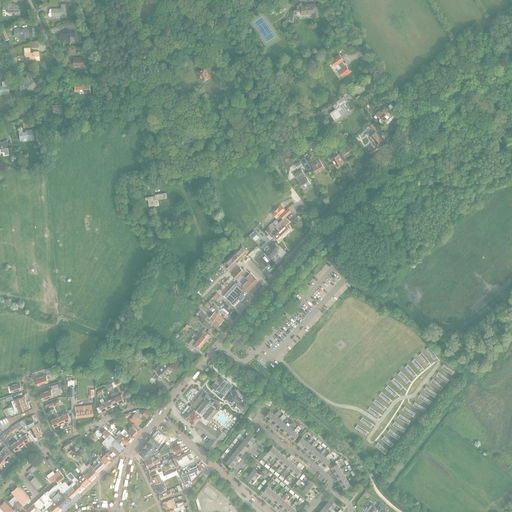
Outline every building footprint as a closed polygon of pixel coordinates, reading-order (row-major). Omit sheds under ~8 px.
[(14,4),(11,4),(11,1),(5,1),(2,2),(2,6),(5,6),(5,9),(8,9),(8,12),(13,12),(13,15),(20,15),(20,9),(18,9),(18,5),(15,5),(15,4),(14,4)] [(274,1),(269,4),(272,9),(277,6),(274,1)] [(317,6),(315,6),(314,3),(296,5),(297,10),(295,11),(290,10),(288,21),(293,22),(295,11),(301,10),(301,13),(313,12),(313,18),(318,17),(317,6)] [(61,17),(66,17),(66,4),(60,4),(61,8),(50,9),(49,9),(49,12),(48,13),(48,14),(48,15),(48,16),(49,16),(61,16),(61,17)] [(24,37),(28,37),(28,27),(25,28),(25,29),(20,29),(20,28),(14,28),(14,36),(19,36),(20,36),(20,37),(24,36),(24,37)] [(67,33),(60,33),(60,41),(70,40),(70,36),(75,35),(74,29),(67,29),(67,33)] [(39,51),(30,52),(30,48),(24,48),(24,55),(29,55),(29,59),(35,58),(36,60),(39,60),(39,51)] [(73,57),(73,66),(83,65),(83,57),(73,57)] [(346,65),(345,66),(342,61),(343,60),(340,57),(335,61),(337,64),(338,63),(341,68),(338,71),(342,76),(345,74),(346,75),(351,71),(350,69),(349,70),(346,65)] [(197,71),(203,81),(210,77),(205,67),(197,71)] [(30,78),(30,79),(27,76),(21,81),(19,81),(18,81),(19,88),(20,88),(23,88),(24,89),(26,87),(28,89),(32,85),(33,87),(36,85),(30,78)] [(0,85),(0,94),(9,93),(8,81),(1,82),(2,86),(0,85)] [(330,113),(335,121),(343,116),(342,115),(349,111),(344,103),(346,102),(343,97),(334,103),(337,108),(330,113)] [(393,112),(390,110),(393,107),(390,104),(388,106),(389,108),(389,109),(387,107),(386,109),(384,107),(382,109),(380,108),(376,112),(375,113),(376,114),(373,117),(376,119),(378,116),(386,122),(389,119),(388,118),(393,112)] [(29,138),(33,137),(32,130),(28,130),(28,131),(22,132),(22,131),(18,131),(20,140),(23,140),(23,137),(29,136),(29,138)] [(375,131),(373,133),(371,131),(368,133),(370,135),(369,136),(376,144),(381,139),(375,131)] [(314,151),(316,149),(309,139),(307,141),(314,151)] [(8,148),(7,149),(6,141),(0,142),(0,151),(3,151),(4,154),(9,154),(9,155),(13,154),(11,148),(8,148)] [(338,153),(337,154),(336,152),(329,156),(336,166),(343,162),(338,153)] [(300,159),(307,169),(310,167),(304,157),(300,159)] [(310,163),(316,173),(324,168),(318,158),(310,163)] [(302,188),(310,183),(301,169),(294,174),(296,177),(298,181),(302,188)] [(157,204),(156,199),(166,197),(165,192),(155,194),(155,195),(145,197),(146,199),(148,199),(149,205),(157,204)] [(274,211),(272,213),(276,217),(279,215),(285,209),(281,205),(278,207),(274,211)] [(289,213),(288,213),(292,209),(290,207),(286,211),(286,210),(283,213),(283,212),(279,215),(284,220),(276,227),(279,230),(277,232),(277,231),(273,235),(278,240),(282,237),(290,229),(286,225),(290,222),(285,217),(289,213)] [(276,250),(279,247),(274,242),(271,245),(270,244),(268,247),(267,246),(266,246),(264,247),(264,249),(265,250),(264,251),(270,258),(277,251),(276,250)] [(223,262),(229,269),(248,250),(241,243),(234,250),(234,251),(223,262)] [(255,260),(263,268),(270,261),(263,253),(255,260)] [(236,269),(253,285),(258,280),(253,274),(250,272),(249,273),(243,268),(242,269),(240,267),(239,269),(238,268),(236,269)] [(248,290),(253,285),(236,269),(232,274),(236,278),(237,278),(241,274),(247,280),(243,285),(248,290)] [(236,286),(225,298),(235,307),(246,294),(236,286)] [(230,313),(233,309),(225,303),(222,306),(221,305),(220,306),(222,307),(219,310),(224,315),(227,312),(228,313),(229,312),(230,313)] [(198,314),(204,319),(207,316),(201,310),(198,314)] [(218,325),(223,319),(217,313),(215,316),(213,313),(210,317),(212,319),(212,320),(218,325)] [(199,337),(204,341),(208,337),(210,335),(205,331),(199,337)] [(200,346),(204,341),(199,337),(198,339),(196,338),(195,338),(193,339),(194,340),(192,343),(189,341),(187,343),(193,348),(195,346),(198,348),(200,346)] [(429,346),(425,349),(432,357),(434,355),(435,354),(429,346)] [(421,352),(418,355),(424,362),(428,360),(421,352)] [(414,358),(411,361),(418,368),(421,366),(414,358)] [(164,374),(165,375),(172,367),(165,361),(156,372),(162,377),(164,374)] [(407,364),(404,367),(411,374),(414,372),(407,364)] [(446,365),(443,369),(452,374),(454,371),(446,365)] [(400,371),(397,374),(404,381),(407,378),(400,371)] [(441,373),(438,376),(446,382),(449,379),(441,373)] [(114,381),(116,386),(123,383),(119,374),(117,375),(118,379),(114,381)] [(46,375),(36,378),(37,382),(37,383),(38,386),(41,385),(41,384),(47,382),(48,382),(46,375)] [(215,381),(212,385),(219,391),(216,394),(221,398),(224,394),(223,393),(227,387),(228,389),(232,385),(227,381),(220,375),(217,379),(216,378),(214,381),(215,381)] [(394,377),(391,380),(398,387),(401,384),(394,377)] [(435,380),(432,383),(440,390),(442,387),(435,380)] [(8,385),(7,386),(9,393),(12,392),(19,389),(19,390),(23,389),(22,386),(21,386),(20,382),(10,385),(8,385)] [(113,393),(118,403),(124,400),(121,394),(118,395),(116,391),(112,384),(110,385),(111,388),(113,393)] [(387,385),(385,388),(392,394),(395,391),(387,385)] [(231,393),(227,397),(232,401),(233,399),(237,403),(236,404),(240,408),(248,398),(244,395),(242,397),(238,394),(240,392),(235,388),(232,391),(234,393),(233,395),(231,393)] [(428,388),(426,391),(434,397),(436,393),(428,388)] [(50,389),(41,393),(42,397),(41,397),(42,400),(46,399),(46,398),(53,396),(50,389)] [(381,392),(378,395),(386,401),(389,398),(381,392)] [(113,406),(118,403),(113,393),(110,394),(112,398),(110,399),(113,406)] [(21,397),(15,399),(16,405),(26,401),(25,398),(26,398),(25,395),(21,396),(21,397)] [(422,395),(420,399),(429,404),(431,401),(422,395)] [(215,412),(219,407),(207,396),(205,399),(205,398),(202,401),(195,410),(194,409),(193,409),(191,407),(188,408),(184,412),(185,415),(187,416),(186,417),(190,420),(211,438),(206,444),(212,449),(225,433),(219,428),(216,431),(206,422),(215,412)] [(107,408),(104,402),(103,399),(100,400),(101,403),(99,404),(99,406),(96,408),(98,413),(107,408)] [(107,408),(113,406),(110,399),(104,402),(107,408)] [(375,399),(372,402),(380,408),(383,405),(375,399)] [(26,401),(16,405),(18,410),(25,408),(25,409),(29,408),(28,405),(27,405),(26,401)] [(417,403),(415,407),(424,412),(426,408),(417,403)] [(75,407),(77,418),(93,416),(92,407),(84,408),(84,406),(75,407)] [(369,406),(367,410),(375,415),(378,412),(369,406)] [(406,408),(404,411),(413,416),(415,413),(406,408)] [(269,420),(274,414),(269,410),(264,416),(269,420)] [(353,421),(342,411),(338,414),(350,425),(353,421)] [(349,414),(355,420),(358,416),(352,411),(349,414)] [(61,415),(64,422),(70,419),(67,413),(61,415)] [(133,425),(136,427),(141,421),(136,417),(137,416),(134,414),(130,420),(134,424),(133,425)] [(274,424),(279,418),(274,414),(269,420),(274,424)] [(59,424),(64,422),(61,415),(56,417),(59,424)] [(402,415),(400,419),(408,424),(410,420),(402,415)] [(53,426),(59,424),(56,417),(50,420),(53,426)] [(362,417),(360,420),(368,426),(370,422),(362,417)] [(279,428),(284,422),(279,418),(274,424),(279,428)] [(10,430),(12,432),(21,425),(18,421),(12,426),(13,428),(10,430)] [(283,432),(288,426),(284,422),(279,428),(283,432)] [(397,423),(395,426),(403,432),(405,428),(397,423)] [(35,424),(29,427),(34,436),(38,434),(38,435),(41,433),(39,430),(35,424)] [(357,424),(355,427),(363,433),(365,430),(357,424)] [(288,436),(293,430),(288,426),(283,432),(288,436)] [(129,431),(134,436),(138,432),(133,427),(129,431)] [(93,434),(98,438),(102,434),(97,429),(93,434)] [(103,443),(116,456),(120,452),(124,448),(114,438),(105,429),(102,432),(104,434),(102,436),(105,439),(102,442),(103,443)] [(129,442),(133,437),(123,429),(121,432),(122,433),(121,434),(122,435),(123,434),(124,436),(123,437),(129,442)] [(124,436),(123,434),(122,435),(121,434),(122,433),(121,432),(119,430),(116,433),(119,436),(116,439),(125,447),(129,442),(123,437),(124,436)] [(293,430),(288,436),(293,440),(298,434),(293,430)] [(392,430),(389,434),(397,439),(400,436),(392,430)] [(93,434),(92,433),(89,435),(95,441),(98,438),(93,434)] [(245,438),(251,442),(255,437),(249,433),(245,438)] [(20,437),(25,443),(30,439),(25,434),(20,437)] [(20,447),(25,443),(20,437),(16,441),(20,447)] [(160,443),(153,437),(139,453),(145,459),(153,457),(150,454),(160,443)] [(301,447),(306,441),(301,437),(296,443),(301,447)] [(247,447),(251,442),(245,438),(241,442),(247,447)] [(386,438),(383,441),(391,447),(394,444),(386,438)] [(64,446),(66,449),(68,447),(67,446),(72,443),(70,440),(63,444),(64,446)] [(15,451),(20,447),(16,441),(11,445),(15,451)] [(306,451),(311,445),(306,441),(301,447),(306,451)] [(243,452),(247,447),(241,442),(237,447),(243,452)] [(111,461),(116,456),(103,443),(101,444),(105,448),(105,447),(106,448),(105,449),(107,451),(104,455),(111,460),(111,461)] [(172,448),(175,453),(182,449),(179,444),(172,448)] [(380,444),(377,447),(385,454),(387,450),(380,444)] [(311,455),(316,449),(311,445),(306,451),(311,455)] [(272,456),(277,450),(272,446),(267,452),(272,456)] [(239,457),(243,452),(237,447),(233,452),(239,457)] [(315,459),(320,453),(316,449),(311,455),(315,459)] [(277,460),(282,454),(277,450),(272,456),(277,460)] [(0,455),(1,456),(6,461),(10,456),(5,451),(3,453),(0,451),(0,455)] [(320,462),(327,455),(322,451),(320,453),(315,459),(320,462)] [(235,462),(239,457),(233,452),(229,457),(235,462)] [(277,460),(282,464),(286,458),(282,454),(277,460)] [(106,465),(111,460),(104,455),(100,459),(106,465)] [(176,461),(178,465),(183,462),(180,455),(175,458),(176,461)] [(327,455),(320,462),(325,467),(330,461),(327,459),(328,457),(326,456),(327,455)] [(148,467),(159,462),(158,459),(155,461),(154,457),(145,460),(148,467)] [(231,467),(235,462),(229,457),(225,462),(231,467)] [(286,468),(291,462),(286,458),(282,464),(286,468)] [(98,472),(106,465),(100,459),(92,466),(98,472)] [(187,487),(204,469),(204,468),(206,467),(207,466),(201,460),(196,465),(181,472),(180,472),(187,487)] [(150,471),(158,468),(157,466),(163,463),(162,461),(159,462),(148,467),(150,471)] [(291,471),(296,466),(291,462),(286,468),(291,471)] [(334,472),(340,468),(337,463),(330,467),(334,472)] [(98,472),(92,466),(91,465),(89,467),(90,468),(88,470),(89,471),(90,470),(95,475),(98,472)] [(296,466),(291,471),(296,476),(301,470),(296,466)] [(156,475),(161,473),(160,471),(161,470),(160,467),(158,468),(150,471),(149,472),(151,477),(156,475)] [(249,473),(255,478),(259,473),(253,468),(249,473)] [(337,478),(343,474),(340,468),(334,472),(337,478)] [(55,478),(62,474),(59,470),(48,478),(51,482),(55,478)] [(93,478),(95,475),(90,470),(89,471),(87,472),(93,478)] [(178,474),(178,473),(176,470),(164,476),(162,473),(161,473),(156,475),(151,477),(154,483),(159,481),(161,480),(162,480),(163,480),(178,474)] [(73,481),(71,483),(71,484),(78,492),(84,486),(78,480),(76,478),(75,478),(70,472),(66,475),(69,478),(71,477),(75,482),(73,481)] [(90,480),(93,478),(87,472),(85,475),(90,480)] [(251,483),(255,478),(249,473),(245,478),(251,483)] [(58,483),(61,481),(65,478),(62,474),(55,478),(58,483)] [(78,480),(84,486),(89,481),(83,474),(81,476),(80,476),(79,477),(79,478),(78,480)] [(340,483),(347,479),(343,474),(337,478),(340,483)] [(33,478),(30,481),(36,489),(41,485),(37,480),(35,482),(33,478)] [(347,479),(340,483),(343,488),(350,484),(347,479)] [(159,481),(154,483),(158,492),(161,491),(161,492),(167,490),(166,487),(163,480),(162,480),(161,480),(159,481)] [(306,485),(312,490),(316,485),(310,480),(306,485)] [(71,483),(68,486),(64,481),(62,483),(61,481),(58,483),(66,491),(72,498),(78,492),(71,484),(71,483)] [(69,500),(62,491),(55,485),(58,489),(53,493),(50,490),(49,492),(47,490),(45,492),(60,508),(69,500)] [(308,495),(312,490),(306,485),(302,490),(308,495)] [(11,492),(22,505),(29,498),(18,486),(11,492)] [(267,496),(272,490),(267,486),(262,492),(267,496)] [(159,494),(161,499),(172,494),(169,489),(159,494)] [(272,500),(277,494),(272,490),(267,496),(272,500)] [(51,511),(55,511),(60,508),(45,492),(44,493),(34,503),(39,509),(44,504),(51,511)] [(277,504),(282,498),(277,494),(272,500),(277,504)] [(8,501),(16,510),(22,505),(14,496),(8,501)] [(281,507),(286,502),(284,500),(285,498),(283,496),(282,498),(277,504),(281,507)] [(176,508),(184,506),(187,505),(186,501),(182,502),(182,501),(177,502),(172,504),(170,499),(163,503),(166,510),(173,508),(176,508)] [(326,504),(332,508),(336,504),(330,499),(326,504)] [(0,504),(0,507),(4,511),(11,511),(14,509),(4,500),(0,504)] [(286,511),(291,505),(286,502),(281,507),(286,511)] [(42,511),(39,509),(34,503),(26,510),(28,511),(42,511)] [(380,507),(378,509),(371,503),(367,508),(366,507),(364,509),(368,511),(380,511),(383,509),(380,507)]
